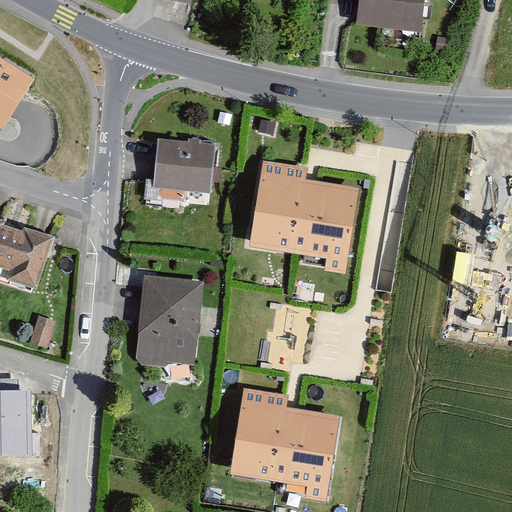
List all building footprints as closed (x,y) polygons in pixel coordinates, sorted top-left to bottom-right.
[(424,0),(358,0),(356,25),(421,32),(424,0)] [(0,128),(3,130),(35,80),(0,58),(0,128)] [(216,145),(158,139),(153,188),(210,194),(216,145)] [(346,274),(360,189),(306,180),(308,169),(263,162),(249,248),(326,260),(324,271),(346,274)] [(9,281),(35,289),(51,236),(28,229),(25,239),(0,231),(0,229),(2,222),(0,221),(0,265),(12,269),(9,281)] [(203,283),(144,277),(136,360),(195,366),(203,283)] [(287,408),(289,396),(244,389),(230,475),(308,487),(306,499),(327,503),(341,417),(287,408)] [(30,392),(0,393),(0,450),(32,450),(30,392)]
